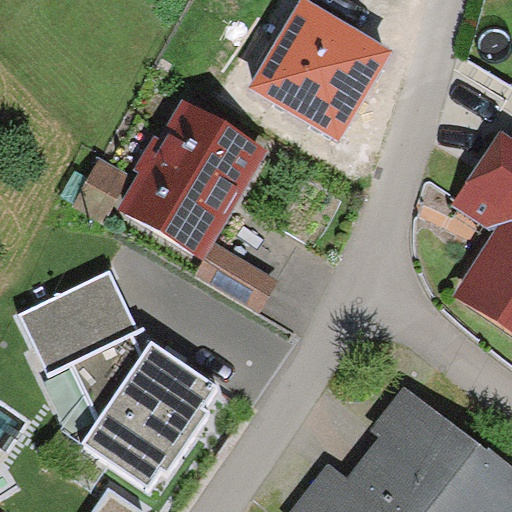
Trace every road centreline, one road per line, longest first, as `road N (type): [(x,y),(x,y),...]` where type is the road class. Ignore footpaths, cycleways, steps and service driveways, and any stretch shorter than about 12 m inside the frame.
road 1 (residential): [(374,281),(451,0)]
road 2 (residential): [(219,511),(374,281)]
road 3 (residential): [(374,281),(511,391)]
